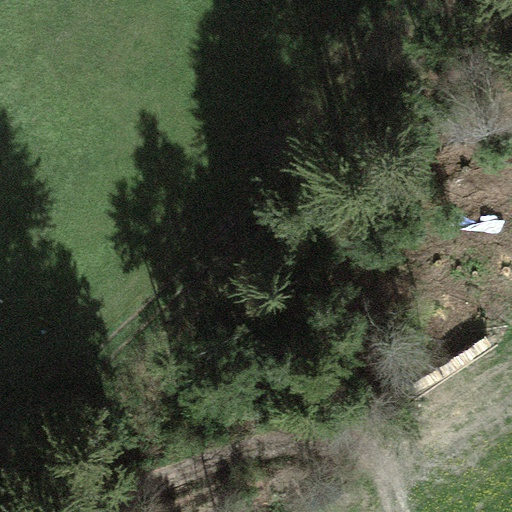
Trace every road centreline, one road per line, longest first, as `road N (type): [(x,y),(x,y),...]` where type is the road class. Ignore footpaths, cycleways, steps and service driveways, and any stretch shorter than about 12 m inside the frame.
road 1 (track): [(445,0),(259,206),(116,385),(0,495)]
road 2 (track): [(386,511),(372,469),(352,448),(284,436),(60,511)]
